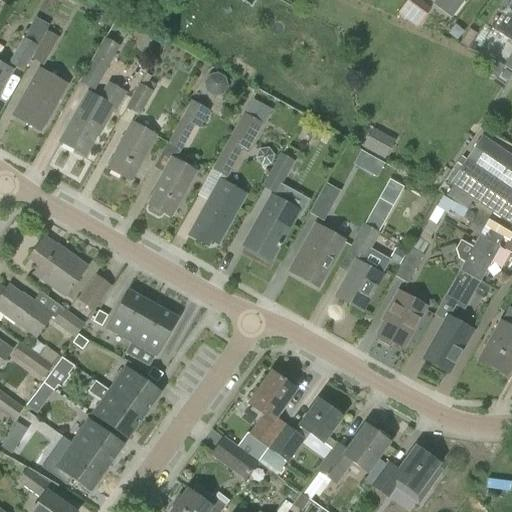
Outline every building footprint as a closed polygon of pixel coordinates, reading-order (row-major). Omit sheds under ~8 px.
[(408,0),(401,11),(422,25),(431,11),(414,0),(408,0)] [(433,0),(435,1),(435,0),(437,0),(455,13),(463,0),(433,0)] [(511,0),(501,15),(500,13),(489,29),(484,25),(471,44),(482,52),(494,33),(511,45),(511,0)] [(108,28),(115,14),(107,9),(99,23),(108,28)] [(30,60),(46,32),(45,32),(41,39),(40,38),(46,27),(33,20),(8,64),(23,72),(30,60)] [(468,29),(458,45),(467,50),(477,35),(468,29)] [(46,32),(30,60),(42,67),(58,39),(46,32)] [(93,92),(118,47),(103,39),(78,83),(93,92)] [(511,53),(503,67),(511,72),(511,53)] [(502,67),(487,59),(481,68),(497,77),(502,67)] [(0,91),(12,70),(0,63),(0,91)] [(39,130),(65,84),(40,70),(26,93),(28,95),(16,117),(39,130)] [(212,98),(222,96),(227,88),(224,78),(216,73),(207,76),(202,84),(204,93),(212,98)] [(144,89),(150,78),(145,75),(139,86),(138,85),(125,109),(138,117),(151,93),(144,89)] [(115,112),(125,94),(107,84),(99,98),(88,92),(61,142),(85,155),(111,109),(115,112)] [(199,130),(208,112),(190,101),(167,143),(181,151),(194,127),(199,130)] [(296,117),(267,101),(261,111),(250,104),(244,115),(242,114),(211,170),(226,179),(242,149),(247,152),(263,123),(286,136),(296,117)] [(130,180),(155,135),(131,122),(120,143),(122,144),(109,169),(130,180)] [(363,147),(384,158),(392,144),(371,132),(363,147)] [(511,156),(482,135),(450,181),(511,224),(511,156)] [(362,149),(354,165),(380,178),(389,163),(362,149)] [(275,195),(293,163),(279,155),(261,187),(275,195)] [(169,217),(194,172),(171,159),(160,180),(162,181),(148,205),(169,217)] [(218,244),(245,196),(219,181),(204,207),(206,208),(194,230),(193,229),(190,235),(208,245),(211,240),(218,244)] [(322,222),(339,192),(325,184),(308,214),(322,222)] [(449,210),(462,218),(467,210),(442,196),(436,207),(436,208),(443,212),(447,214),(449,210)] [(270,260),(297,211),(272,197),(245,246),(270,260)] [(380,231),(393,209),(378,201),(366,222),(380,231)] [(318,286),(343,240),(316,225),(291,271),(318,286)] [(366,258),(379,234),(361,225),(349,249),(366,258)] [(479,281),(480,282),(499,248),(497,247),(502,239),(488,231),(483,239),(479,236),(472,248),(464,262),(463,262),(454,280),(465,286),(470,277),(479,282),(479,281)] [(67,254),(45,238),(30,258),(41,266),(35,274),(65,297),(88,267),(68,252),(67,254)] [(406,284),(422,256),(421,255),(427,245),(416,239),(394,277),(406,284)] [(464,262),(472,248),(460,241),(455,250),(457,259),(463,262),(464,262)] [(362,312),(382,277),(356,262),(336,297),(362,312)] [(92,313),(111,287),(95,275),(76,301),(92,313)] [(464,310),(480,282),(479,281),(479,282),(470,277),(465,286),(454,280),(443,299),(464,310)] [(33,303),(9,286),(6,291),(1,287),(0,288),(0,309),(37,336),(52,314),(34,301),(33,303)] [(152,303),(128,290),(107,329),(131,342),(152,303)] [(403,348),(425,308),(398,293),(387,312),(389,313),(378,334),(403,348)] [(152,303),(131,342),(154,354),(175,316),(152,303)] [(84,325),(63,310),(61,312),(60,311),(51,323),(74,339),(84,325)] [(92,322),(101,327),(107,317),(98,311),(92,322)] [(447,373),(472,330),(448,317),(423,360),(447,373)] [(506,375),(511,363),(511,327),(499,321),(478,360),(506,375)] [(78,335),(72,343),(82,350),(87,342),(78,335)] [(0,366),(12,350),(0,341),(0,366)] [(55,366),(39,355),(38,357),(19,343),(10,356),(42,379),(51,367),(53,368),(55,366)] [(39,355),(55,366),(60,358),(45,347),(39,355)] [(55,366),(67,375),(73,367),(61,358),(55,366)] [(108,392),(143,418),(160,394),(125,368),(108,392)] [(147,376),(157,383),(162,375),(152,368),(147,376)] [(266,449),(284,425),(274,418),(296,388),(271,370),(247,404),(262,414),(247,436),(266,449)] [(53,392),(57,386),(46,378),(42,384),(53,392)] [(88,393),(101,402),(92,414),(128,440),(143,418),(108,392),(95,383),(88,393)] [(42,384),(36,392),(47,400),(53,392),(42,384)] [(0,412),(13,421),(22,409),(0,392),(0,412)] [(336,444),(341,437),(331,430),(341,416),(317,399),(299,425),(323,442),(319,448),(327,453),(328,454),(336,444)] [(71,443),(107,469),(123,445),(88,420),(71,443)] [(284,425),(266,449),(267,450),(259,460),(277,473),(285,463),(287,464),(305,440),(284,425)] [(328,454),(327,453),(315,471),(335,486),(352,462),(366,472),(388,442),(364,425),(346,451),(336,444),(328,454)] [(244,482),(258,463),(223,437),(209,456),(244,482)] [(5,439),(0,446),(0,448),(11,455),(16,447),(5,439)] [(71,443),(54,466),(90,492),(107,469),(71,443)] [(414,492),(435,463),(415,448),(399,470),(386,462),(369,486),(388,499),(400,481),(414,492)] [(73,511),(51,496),(57,486),(26,469),(16,482),(39,499),(29,511),(73,511)] [(205,511),(210,507),(209,506),(187,490),(170,511),(205,511)]
